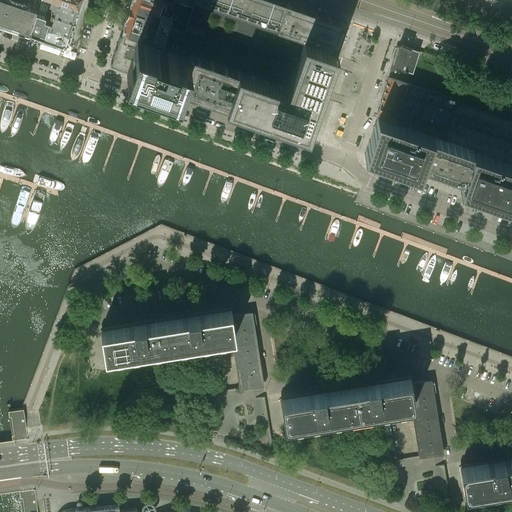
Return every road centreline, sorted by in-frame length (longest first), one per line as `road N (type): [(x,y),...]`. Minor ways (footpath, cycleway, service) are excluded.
road 1 (primary): [(273,477),(156,444),(0,455)]
road 2 (residential): [(344,161),(84,70)]
road 3 (primary): [(0,472),(125,465),(255,495)]
road 4 (residential): [(412,360),(270,387),(258,301)]
road 5 (residential): [(236,291),(136,258),(90,283),(93,317)]
road 6 (residential): [(511,236),(369,182),(344,161)]
road 7 (residential): [(412,360),(258,301)]
road 8 (residential): [(437,369),(448,452),(511,442)]
road 9 (residential): [(344,161),(390,22)]
road 10 (residential): [(93,317),(236,291)]
